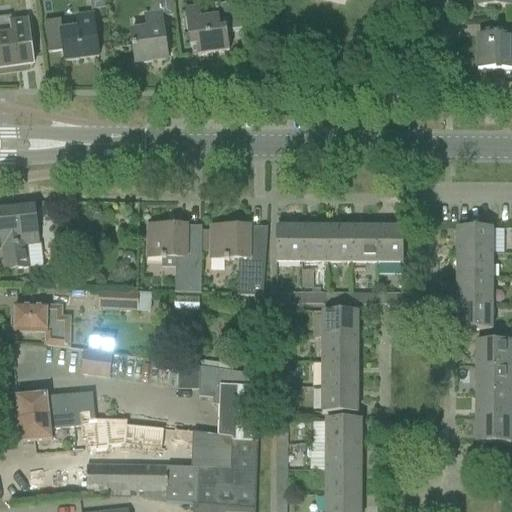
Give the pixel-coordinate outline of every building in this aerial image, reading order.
[(89,0),(91,11),(104,9),(103,0),(89,0)] [(477,0),(477,9),(497,9),(511,9),(511,0),(477,0)] [(199,21),(198,9),(183,11),(189,53),(195,52),(196,58),(229,53),(226,31),(219,32),(217,18),(199,21)] [(135,66),(167,62),(161,15),(144,17),(146,32),(131,34),(135,66)] [(60,21),(44,23),(48,55),(63,53),(64,63),(98,59),(96,39),(93,17),(75,19),(77,31),(62,33),(60,21)] [(11,24),(10,19),(0,19),(0,76),(15,74),(15,70),(33,68),(27,22),(11,24)] [(511,39),(477,39),(477,71),(511,71),(511,39)] [(39,248),(35,208),(0,211),(0,249),(2,250),(5,272),(43,270),(40,248),(39,248)] [(352,230),(352,265),(377,265),(377,230),(373,230),(374,226),(362,226),(362,230),(354,230),(352,230)] [(146,248),(146,260),(181,261),(180,295),(200,296),(201,248),(201,228),(200,228),(200,233),(185,233),(185,229),(173,229),(173,228),(147,228),(146,248)] [(210,249),(209,262),(243,262),(242,298),(262,298),(266,250),(267,230),(266,230),(265,234),(249,234),(249,230),(236,230),(236,229),(210,229),(210,249)] [(301,264),(301,230),(275,230),(275,264),(301,264)] [(326,265),(326,230),(301,230),(301,264),(326,265)] [(352,265),(352,230),(326,230),(326,265),(352,265)] [(403,265),(402,250),(403,230),(377,230),(377,265),(403,265)] [(491,257),(491,251),(491,231),(456,231),(456,256),(491,257)] [(134,263),(134,258),(130,254),(125,254),(122,258),(122,263),(125,266),(130,266),(134,263)] [(491,282),(491,257),(456,256),(456,282),(491,282)] [(491,307),(491,282),(456,282),(456,307),(491,307)] [(138,313),(138,295),(99,293),(98,311),(138,313)] [(301,305),(301,296),(276,296),(276,305),(301,305)] [(326,306),(326,296),(301,296),(301,305),(326,306)] [(351,306),(351,296),(326,296),(326,306),(351,306)] [(377,306),(377,297),(351,296),(351,306),(377,306)] [(377,306),(402,307),(402,297),(377,297),(377,306)] [(491,333),(491,307),(456,307),(456,333),(491,333)] [(47,309),(14,308),(14,319),(11,322),(11,329),(13,332),(13,334),(45,335),(45,347),(69,350),(69,327),(61,327),(61,309),(47,309)] [(276,313),(276,340),(287,340),(287,314),(276,313)] [(357,340),(357,314),(322,314),(322,339),(357,340)] [(357,366),(357,340),(322,339),(322,366),(357,366)] [(287,365),(287,340),(276,340),(276,365),(287,365)] [(511,370),(511,344),(476,344),(475,370),(511,370)] [(108,380),(111,360),(111,356),(83,352),(80,376),(108,380)] [(219,366),(218,372),(231,374),(232,363),(219,362),(219,366)] [(287,391),(287,365),(276,365),(275,390),(287,391)] [(356,391),(357,366),(322,366),(322,391),(356,391)] [(198,393),(198,399),(212,401),(212,407),(219,408),(218,439),(218,440),(258,444),(260,390),(260,386),(260,378),(231,374),(218,372),(207,371),(199,370),(198,393)] [(510,396),(511,370),(475,370),(475,395),(510,396)] [(287,416),(287,391),(275,390),(275,416),(287,416)] [(356,416),(356,391),(322,391),(321,416),(356,416)] [(510,420),(510,396),(475,395),(475,420),(510,420)] [(47,396),(16,399),(18,422),(79,416),(90,415),(90,414),(88,397),(47,400),(47,396)] [(79,416),(18,422),(20,445),(52,442),(51,433),(80,430),(79,416)] [(130,434),(121,435),(121,419),(86,421),(87,454),(131,452),(130,434)] [(510,446),(510,420),(475,420),(475,446),(510,446)] [(286,448),(286,421),(277,421),(277,448),(286,448)] [(360,448),(360,422),(326,422),(326,448),(360,448)] [(190,445),(190,433),(143,432),(143,444),(190,445)] [(87,468),(86,492),(105,493),(130,493),(166,494),(166,505),(192,507),(192,504),(255,509),(258,444),(218,440),(218,439),(193,435),(192,446),(191,470),(87,468)] [(286,473),(286,448),(277,448),(277,473),(286,473)] [(360,473),(360,448),(326,448),(325,473),(360,473)] [(286,498),(286,473),(277,473),(277,498),(286,498)] [(360,499),(360,473),(325,473),(325,498),(360,499)] [(286,511),(286,498),(277,498),(276,511),(286,511)] [(359,511),(360,499),(325,498),(325,511),(359,511)]
